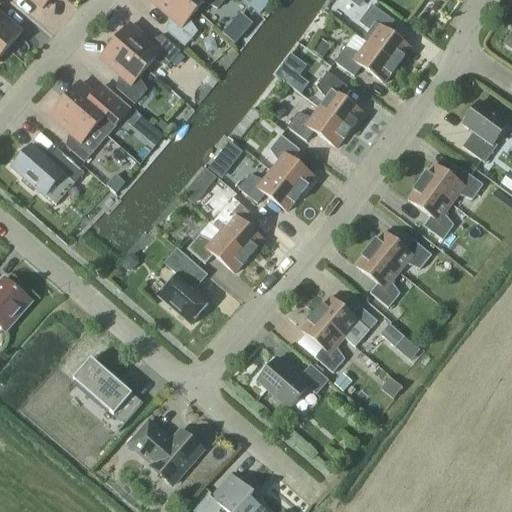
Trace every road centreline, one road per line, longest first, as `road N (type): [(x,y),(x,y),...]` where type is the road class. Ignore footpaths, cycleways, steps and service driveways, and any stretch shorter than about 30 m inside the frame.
road 1 (residential): [(194,390),(337,223),(457,53)]
road 2 (unclassified): [(194,390),(0,223)]
road 3 (residential): [(0,124),(107,0)]
road 4 (unclassified): [(316,496),(194,390)]
